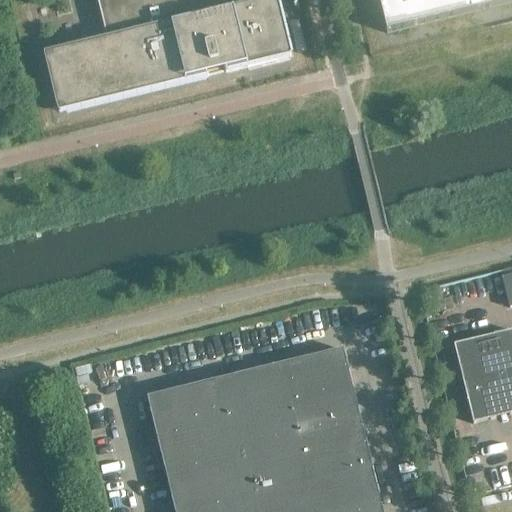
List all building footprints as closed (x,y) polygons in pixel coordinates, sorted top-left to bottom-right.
[(96,0),(106,39),(43,55),(58,114),(208,78),(207,77),(224,73),(224,74),(290,58),(276,0),(267,0),(193,18),(188,0),(96,0)] [(511,0),(377,0),(386,34),(511,2),(511,0)] [(511,271),(500,274),(510,313),(511,312),(511,271)] [(473,425),(511,415),(511,332),(454,347),(473,425)] [(382,511),(343,351),(277,367),(180,391),(147,399),(174,511),(382,511)]
